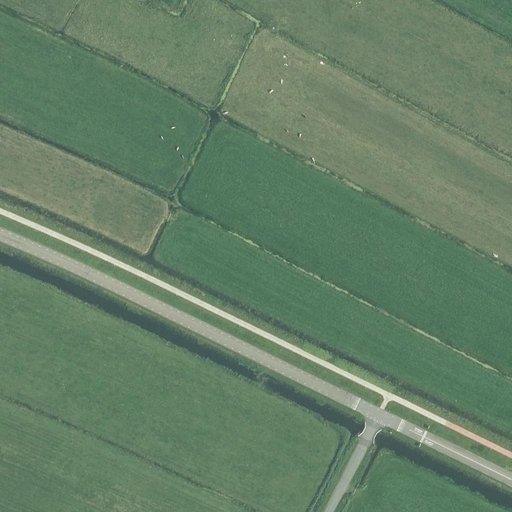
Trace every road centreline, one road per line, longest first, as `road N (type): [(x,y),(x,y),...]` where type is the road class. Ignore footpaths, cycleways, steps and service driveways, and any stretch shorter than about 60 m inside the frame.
road 1 (tertiary): [(377,415),(0,234)]
road 2 (tertiary): [(377,415),(511,481)]
